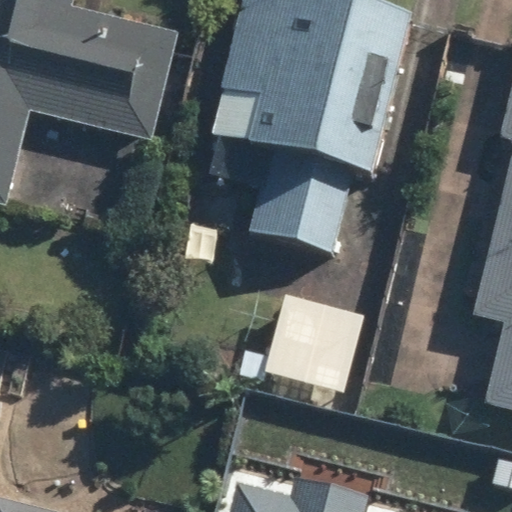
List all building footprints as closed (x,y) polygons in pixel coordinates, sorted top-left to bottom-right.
[(88,0),(0,0),(0,204),(15,209),(35,128),(166,158),(193,41),(85,15),(88,0)] [(424,7),(386,0),(248,0),(220,144),(283,156),(266,244),(347,260),(361,187),(388,192),(424,7)] [(511,409),(511,64),(467,53),(446,138),(494,150),(457,296),(494,306),(491,317),(511,321),(511,361),(501,407),(511,409)] [(374,315),(292,296),(269,392),(352,411),(374,315)] [(374,511),(380,489),(320,475),(313,501),(247,486),(240,511),(374,511)] [(46,511),(4,502),(2,511),(46,511)]
